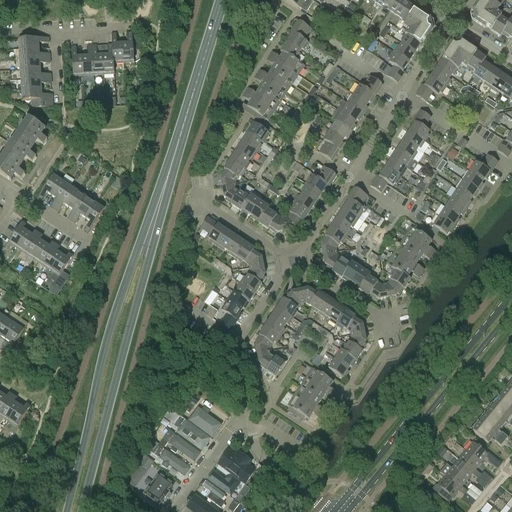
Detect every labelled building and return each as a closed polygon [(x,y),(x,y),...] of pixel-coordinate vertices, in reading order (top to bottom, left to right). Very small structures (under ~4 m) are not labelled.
[(287,0),(298,7),(300,9),(306,13),(313,2),(310,0),(287,0)] [(407,12),(411,7),(400,0),(389,0),(388,3),(391,5),(387,11),(388,11),(389,12),(400,19),(402,20),(405,23),(411,15),(407,12)] [(496,12),(499,8),(487,0),(483,0),(482,3),(479,1),(472,11),(475,13),(477,20),(475,23),(485,30),(486,27),(491,30),(501,15),(496,12)] [(348,10),(343,16),(348,19),(353,13),(348,10)] [(413,12),(411,15),(405,23),(403,27),(408,30),(405,35),(420,44),(423,40),(426,42),(431,34),(432,32),(430,30),(428,22),(430,19),(420,13),(418,16),(413,12)] [(501,15),(491,30),(490,31),(500,37),(502,35),(501,35),(509,23),(508,23),(506,22),(508,20),(501,15)] [(509,37),(511,39),(511,37),(511,19),(508,23),(509,23),(501,35),(502,35),(508,39),(509,37)] [(298,21),(291,32),(293,33),(304,41),(311,30),(298,21)] [(308,44),(304,41),(293,33),(286,43),(300,52),(302,50),(304,51),(308,44)] [(132,34),(127,34),(128,45),(122,45),(123,64),(133,64),(132,34)] [(116,45),(116,35),(111,35),(112,46),(112,45),(113,65),(123,64),(122,45),(116,45)] [(403,43),(401,45),(415,54),(421,45),(420,44),(405,35),(401,41),(403,43)] [(18,40),(19,51),(39,50),(38,44),(49,44),(48,39),(18,40)] [(367,51),(371,54),(378,44),(374,41),(367,51)] [(466,68),(475,53),(471,51),(473,48),(463,41),(461,44),(453,46),(450,44),(444,53),(447,55),(444,60),(458,70),(461,65),(466,68)] [(299,54),(300,52),(286,43),(280,52),(283,54),(296,62),(300,56),(299,54)] [(112,45),(112,46),(107,46),(108,56),(102,57),(103,76),(114,76),(113,65),(112,45)] [(398,46),(393,53),(409,63),(415,54),(401,45),(399,47),(398,46)] [(103,76),(102,57),(97,57),(96,46),(91,47),(93,77),(103,76)] [(91,47),(87,47),(87,57),(82,58),(83,77),(93,77),(91,47)] [(83,77),(82,58),(77,58),(76,48),(70,48),(72,78),(83,77)] [(19,51),(19,61),(50,59),(49,55),(39,55),(39,50),(19,51)] [(482,62),(483,63),(486,59),(476,52),(475,53),(466,68),(472,73),(474,71),(476,72),(482,62)] [(278,57),(272,53),(269,57),(275,61),(278,57)] [(403,72),(409,63),(393,53),(389,59),(391,61),(389,63),(394,67),(390,72),(401,79),(404,74),(403,72)] [(304,67),(296,62),(283,54),(277,63),(298,76),(304,67)] [(275,61),(269,57),(266,61),(272,65),(275,61)] [(19,61),(20,72),(40,70),(39,65),(50,64),(50,59),(19,61)] [(458,70),(444,60),(443,59),(436,69),(450,78),(452,75),(454,77),(458,70)] [(486,64),(483,63),(482,62),(476,72),(472,78),(479,82),(480,81),(483,82),(492,68),(486,64)] [(277,63),(271,72),(292,85),(298,76),(277,63)] [(490,90),(501,74),(492,68),(483,82),(485,84),(484,85),(490,90)] [(436,69),(430,77),(446,88),(451,81),(449,80),(450,78),(436,69)] [(20,72),(21,82),(51,80),(50,75),(40,76),(40,70),(20,72)] [(266,75),(260,71),(257,75),(263,79),(266,75)] [(271,72),(265,81),(286,94),(292,85),(271,72)] [(390,72),(387,77),(391,80),(397,84),(401,79),(390,72)] [(510,80),(501,74),(490,90),(497,94),(498,92),(501,94),(510,80)] [(263,79),(257,75),(254,80),(260,84),(263,79)] [(362,88),(375,97),(383,86),(370,77),(363,88),(362,88)] [(442,95),(446,88),(430,77),(424,87),(422,86),(419,91),(430,98),(433,93),(438,96),(440,93),(442,95)] [(21,82),(21,92),(41,91),(41,85),(51,85),(51,80),(21,82)] [(511,95),(511,81),(510,80),(501,94),(503,96),(502,97),(509,102),(511,98),(510,98),(511,95)] [(265,81),(259,90),(280,103),(286,94),(265,81)] [(371,104),(375,97),(362,88),(363,88),(360,86),(353,96),(367,105),(369,103),(371,104)] [(254,93),(248,89),(245,93),(251,97),(254,93)] [(259,90),(253,99),(274,112),(280,103),(259,90)] [(41,91),(21,92),(22,102),(31,102),(31,110),(52,108),(51,95),(41,96),(41,91)] [(419,91),(415,96),(426,103),(430,98),(419,91)] [(251,97),(245,93),(243,98),(248,102),(251,97)] [(314,96),(310,93),(307,97),(302,105),(306,108),(311,100),(314,96)] [(353,96),(347,105),(363,115),(368,108),(366,107),(367,105),(353,96)] [(105,106),(105,107),(113,107),(113,99),(109,99),(105,100),(105,106)] [(266,120),(268,122),(274,112),(253,99),(247,108),(243,105),(241,109),(263,124),(266,120)] [(343,102),(337,111),(355,123),(357,121),(359,122),(363,115),(347,105),(343,102)] [(335,123),(351,133),(356,126),(354,125),(355,123),(337,111),(331,120),(335,123)] [(420,111),(417,117),(427,124),(431,118),(420,111)] [(415,123),(409,133),(425,143),(429,136),(427,135),(429,132),(424,129),(425,127),(427,124),(417,117),(413,122),(415,123)] [(27,120),(16,137),(32,147),(35,141),(43,146),(46,140),(39,136),(43,130),(44,131),(45,131),(26,118),(25,119),(27,120)] [(335,123),(330,132),(343,141),(345,139),(347,140),(351,133),(335,123)] [(270,135),(254,124),(248,134),(261,143),(266,146),(268,143),(265,141),(270,135)] [(323,141),(326,143),(339,151),(344,144),(342,143),(343,141),(330,132),(323,141)] [(409,133),(403,142),(417,151),(418,148),(420,150),(425,143),(409,133)] [(511,151),(511,133),(506,143),(504,141),(500,147),(511,154),(511,151)] [(248,134),(242,143),(257,153),(262,146),(260,145),(261,143),(248,134)] [(16,137),(5,154),(20,164),(24,158),(31,163),(35,157),(28,153),(32,147),(16,137)] [(52,159),(63,142),(55,137),(43,155),(46,157),(47,156),(52,159)] [(457,147),(457,148),(463,152),(468,144),(467,143),(462,140),(457,147)] [(403,142),(397,151),(417,164),(423,155),(417,151),(403,142)] [(242,143),(236,152),(250,161),(251,158),(253,160),(257,153),(242,143)] [(326,143),(319,154),(332,162),(339,151),(326,143)] [(498,151),(497,152),(507,159),(511,154),(500,147),(498,151)] [(452,150),(447,157),(452,160),(457,153),(452,150)] [(397,151),(391,160),(405,169),(411,173),(417,164),(397,151)] [(236,152),(230,161),(245,171),(250,164),(248,163),(250,161),(236,152)] [(0,161),(0,175),(10,182),(11,181),(9,180),(12,175),(20,180),(24,174),(16,170),(20,164),(5,154),(0,161)] [(488,156),(484,162),(494,168),(498,163),(488,156)] [(391,160),(385,169),(401,179),(405,172),(403,171),(405,169),(391,160)] [(245,171),(230,161),(224,170),(238,179),(239,177),(241,178),(245,171)] [(476,163),(469,173),(483,182),(485,179),(486,181),(494,168),(484,162),(482,164),(481,167),(476,163)] [(316,178),(316,179),(327,186),(329,188),(336,176),(330,172),(323,168),(316,178)] [(401,179),(385,169),(379,178),(377,177),(374,182),(384,189),(386,186),(387,184),(393,187),(394,184),(396,186),(401,179)] [(220,180),(222,189),(235,186),(235,183),(238,179),(224,170),(220,177),(222,178),(220,180)] [(469,173),(463,182),(479,192),(483,185),(482,184),(483,182),(469,173)] [(62,181),(53,175),(37,200),(41,203),(47,194),(51,197),(62,181)] [(321,195),(327,186),(316,179),(316,178),(313,177),(312,179),(310,178),(305,185),(321,195)] [(116,179),(111,187),(118,191),(123,183),(116,179)] [(71,186),(62,181),(51,197),(55,200),(50,209),(54,211),(71,186)] [(374,182),(370,187),(381,194),(384,189),(374,182)] [(463,182),(457,191),(471,200),(473,197),(475,199),(479,192),(463,182)] [(315,204),(321,195),(305,185),(301,192),(303,193),(301,195),(315,204)] [(64,206),(68,209),(79,192),(71,186),(54,211),(58,214),(64,206)] [(235,186),(222,189),(224,197),(226,199),(225,201),(231,205),(232,205),(240,192),(236,189),(235,186)] [(451,187),(446,195),(452,199),(451,200),(467,210),(471,203),(470,202),(471,200),(457,191),(451,187)] [(354,188),(347,199),(349,201),(360,208),(367,197),(365,195),(354,188)] [(88,198),(79,192),(68,209),(72,212),(67,220),(71,223),(88,198)] [(242,193),(240,192),(232,205),(231,205),(240,212),(250,196),(244,192),(242,193)] [(293,203),(309,213),(315,204),(301,195),(300,197),(298,196),(293,203)] [(248,214),(250,216),(259,202),(250,196),(240,212),(247,216),(248,214)] [(80,217),(85,220),(96,203),(88,198),(71,223),(75,225),(80,217)] [(451,200),(445,209),(459,218),(461,215),(463,217),(467,210),(451,200)] [(349,201),(343,210),(358,220),(363,214),(364,215),(368,210),(364,208),(363,209),(360,208),(349,201)] [(259,202),(250,216),(253,217),(251,219),(258,224),(269,208),(259,202)] [(105,209),(96,203),(85,220),(89,223),(84,231),(88,234),(105,209)] [(303,223),(309,213),(293,203),(289,210),(291,211),(289,214),(302,222),(303,223)] [(268,230),(268,229),(277,216),(274,214),(275,213),(269,208),(258,224),(268,230)] [(445,209),(439,218),(455,228),(459,221),(458,220),(459,218),(445,209)] [(343,210),(337,219),(351,228),(352,229),(358,220),(343,210)] [(298,229),(302,222),(289,214),(286,217),(284,218),(286,231),(295,230),(296,227),(298,229)] [(277,216),(268,229),(274,233),(275,232),(278,233),(286,231),(284,218),(281,219),(277,216)] [(207,218),(200,229),(206,232),(213,222),(207,218)] [(455,228),(439,218),(433,227),(447,236),(449,233),(451,235),(455,228)] [(331,228),(346,238),(351,231),(349,230),(351,228),(337,219),(331,228)] [(217,247),(227,232),(213,222),(206,232),(211,236),(208,239),(211,241),(210,243),(217,247)] [(23,230),(26,226),(22,223),(4,249),(8,252),(12,246),(17,249),(28,233),(23,230)] [(428,240),(428,239),(430,236),(415,226),(413,230),(411,228),(404,238),(425,252),(432,242),(428,240)] [(324,237),(325,237),(338,246),(340,244),(342,245),(346,238),(331,228),(324,237)] [(32,236),(28,233),(17,249),(21,252),(17,258),(21,261),(39,234),(35,232),(32,236)] [(227,232),(217,247),(223,252),(224,250),(227,251),(236,237),(227,232)] [(34,260),(45,244),(40,241),(43,237),(39,234),(21,261),(25,263),(29,257),(34,260)] [(236,237),(227,251),(229,253),(228,255),(235,259),(245,243),(236,237)] [(323,256),(336,253),(336,250),(338,246),(325,237),(321,244),(323,245),(321,247),(323,256)] [(425,252),(404,238),(399,247),(419,261),(425,252)] [(49,247),(45,244),(34,260),(38,263),(34,269),(38,272),(56,245),(52,243),(49,247)] [(245,243),(235,259),(241,263),(242,262),(245,263),(254,250),(245,243)] [(38,272),(37,274),(40,277),(46,268),(51,271),(62,255),(57,252),(60,249),(60,248),(56,245),(38,272)] [(419,261),(399,247),(393,256),(413,270),(419,261)] [(427,253),(433,257),(436,253),(430,249),(427,253)] [(254,250),(245,263),(249,266),(250,269),(263,266),(261,258),(259,256),(260,254),(254,250)] [(336,253),(323,256),(325,264),(327,266),(326,268),(332,272),(341,259),(337,256),(336,254),(336,253)] [(372,260),(375,256),(371,253),(367,260),(371,262),(372,260)] [(433,257),(427,253),(424,257),(430,261),(433,257)] [(69,254),(69,255),(66,258),(62,255),(51,271),(55,274),(51,280),(55,283),(53,286),(60,291),(69,279),(62,274),(73,257),(69,254)] [(413,270),(393,256),(386,265),(394,270),(407,279),(408,278),(413,270)] [(341,259),(332,272),(341,279),(351,263),(345,259),(344,260),(341,259)] [(351,263),(341,279),(348,283),(349,281),(351,283),(360,269),(351,263)] [(263,266),(250,269),(250,272),(248,276),(261,285),(265,278),(263,277),(265,275),(263,266)] [(415,271),(421,275),(424,270),(418,267),(415,271)] [(360,269),(351,283),(354,284),(352,286),(359,291),(369,275),(360,269)] [(390,281),(403,289),(404,290),(410,280),(408,278),(407,279),(394,270),(390,277),(392,278),(390,281)] [(421,275),(415,271),(413,275),(418,279),(421,275)] [(369,275),(359,291),(369,297),(369,296),(378,283),(375,281),(376,279),(369,275)] [(262,285),(261,285),(248,276),(246,279),(244,277),(240,284),(255,294),(262,285)] [(385,285),(387,298),(396,297),(397,294),(399,296),(403,289),(390,281),(387,284),(385,285)] [(378,283),(369,296),(375,300),(376,299),(379,300),(387,298),(385,285),(382,286),(378,283)] [(255,294),(240,284),(235,291),(237,292),(236,294),(249,303),(255,294)] [(309,306),(318,293),(312,289),(311,290),(308,289),(300,291),(302,304),(305,303),(309,306)] [(299,305),(302,304),(300,291),(291,292),(290,295),(288,293),(284,300),(297,308),(299,305)] [(311,310),(317,314),(328,298),(318,292),(318,293),(309,306),(312,308),(311,310)] [(249,303),(236,294),(234,293),(228,302),(241,311),(243,309),(245,310),(249,303)] [(328,318),(337,304),(328,298),(317,314),(324,318),(325,317),(328,318)] [(297,308),(284,300),(283,299),(277,309),(292,319),(297,312),(295,311),(297,308)] [(234,327),(237,322),(242,315),(240,313),(241,311),(228,302),(221,311),(226,315),(223,320),(234,327)] [(329,322),(335,326),(346,310),(337,304),(328,318),(330,320),(329,322)] [(288,326),(292,319),(277,309),(271,318),(285,327),(286,325),(288,326)] [(346,330),(355,317),(346,310),(335,326),(342,330),(343,329),(346,330)] [(350,333),(351,336),(364,333),(362,325),(360,323),(361,321),(355,317),(346,330),(350,333)] [(16,324),(7,318),(0,329),(0,337),(5,340),(16,324)] [(4,351),(4,352),(6,354),(8,355),(11,351),(19,339),(25,330),(29,324),(20,318),(16,324),(5,340),(10,343),(9,345),(4,351)] [(285,327),(271,318),(265,327),(281,337),(285,330),(283,329),(285,327)] [(223,320),(220,325),(230,332),(234,327),(223,320)] [(276,344),(281,337),(265,327),(259,336),(259,337),(273,345),(274,343),(276,344)] [(351,339),(349,343),(362,352),(366,345),(364,344),(366,342),(364,333),(351,336),(351,339)] [(273,345),(259,337),(255,343),(257,344),(255,346),(257,355),(271,352),(270,349),(273,345)] [(345,344),(341,351),(356,361),(362,352),(349,343),(347,345),(345,344)] [(341,351),(335,360),(348,369),(350,367),(352,368),(356,361),(341,351)] [(271,355),(271,352),(257,355),(259,363),(261,365),(260,367),(266,371),(275,358),(271,355)] [(278,359),(275,358),(266,371),(276,378),(286,362),(279,358),(278,359)] [(347,371),(348,369),(335,360),(328,369),(344,380),(349,373),(347,371)] [(326,392),(333,383),(312,369),(306,379),(326,392)] [(326,392),(306,379),(300,388),(321,401),(326,392)] [(321,401),(300,388),(294,397),(315,410),(321,401)] [(329,394),(335,398),(337,394),(331,390),(329,394)] [(511,393),(507,390),(500,398),(511,407),(511,393)] [(1,395),(0,397),(0,415),(13,396),(9,394),(6,398),(1,395)] [(187,399),(190,402),(195,405),(196,404),(199,400),(191,394),(187,399)] [(326,398),(332,402),(335,398),(329,394),(326,398)] [(17,399),(13,396),(0,415),(0,424),(3,420),(7,423),(18,406),(14,404),(17,399)] [(315,410),(294,397),(288,406),(290,408),(287,411),(302,421),(305,418),(308,420),(315,410)] [(511,407),(500,398),(493,406),(511,421),(511,414),(511,415),(511,414),(511,407)] [(189,414),(195,405),(190,402),(184,410),(189,414)] [(13,434),(30,408),(26,405),(23,410),(18,406),(7,423),(12,426),(9,432),(13,434)] [(511,421),(493,406),(486,415),(502,427),(505,423),(511,428),(511,421)] [(196,407),(187,422),(212,438),(219,427),(205,419),(207,414),(196,407)] [(317,412),(323,416),(325,412),(319,408),(317,412)] [(173,424),(179,416),(170,409),(164,418),(173,424)] [(314,416),(320,420),(323,416),(317,412),(314,416)] [(486,415),(480,423),(504,443),(508,439),(498,431),(502,427),(486,415)] [(185,420),(180,416),(173,425),(178,428),(185,420)] [(209,439),(185,423),(177,435),(201,451),(209,439)] [(504,443),(480,423),(472,432),(488,444),(491,440),(501,447),(504,443)] [(174,434),(169,431),(163,439),(167,443),(174,434)] [(174,437),(167,447),(193,465),(200,455),(174,437)] [(145,449),(151,453),(157,445),(151,440),(145,449)] [(472,443),(465,452),(480,464),(486,458),(489,461),(492,456),(486,451),(484,453),(472,443)] [(163,449),(159,445),(158,445),(152,454),(157,458),(163,449)] [(437,456),(442,460),(448,453),(443,449),(437,456)] [(250,469),(225,451),(216,463),(242,481),(250,469)] [(189,470),(164,452),(156,462),(181,480),(189,470)] [(480,464),(465,452),(458,460),(473,473),(475,471),(480,464)] [(132,474),(131,484),(135,487),(153,463),(148,460),(145,457),(132,474)] [(458,460),(452,469),(467,481),(472,475),(475,477),(478,473),(475,471),(473,473),(458,460)] [(460,489),(461,487),(467,481),(452,469),(446,465),(440,473),(445,477),(460,489)] [(239,485),(217,468),(209,478),(231,495),(239,485)] [(249,481),(254,484),(260,476),(255,472),(249,481)] [(173,486),(159,475),(144,494),(159,505),(173,486)] [(464,490),(461,487),(460,489),(445,477),(438,486),(436,486),(432,490),(449,503),(458,492),(461,494),(464,490)] [(224,498),(201,480),(195,488),(207,496),(204,499),(220,511),(225,505),(221,502),(224,498)] [(238,495),(243,499),(250,490),(245,486),(238,495)] [(495,494),(500,498),(504,494),(499,490),(495,494)] [(212,511),(193,497),(186,507),(191,511),(212,511)] [(233,511),(235,509),(239,505),(234,501),(228,510),(230,511),(233,511)]
